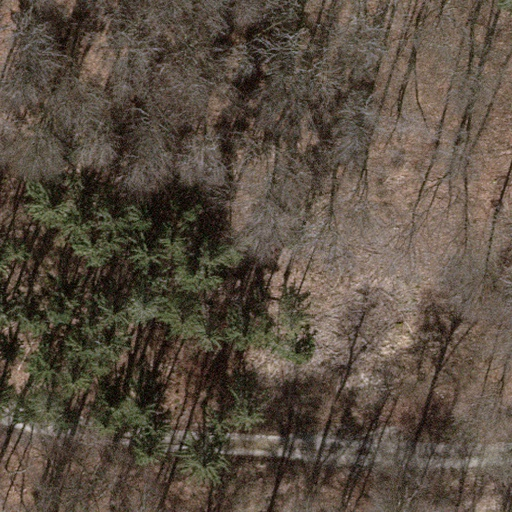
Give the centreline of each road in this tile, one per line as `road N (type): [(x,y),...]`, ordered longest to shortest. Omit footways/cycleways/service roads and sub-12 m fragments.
road 1 (track): [(511,455),(414,465),(0,407)]
road 2 (track): [(249,445),(511,394)]
